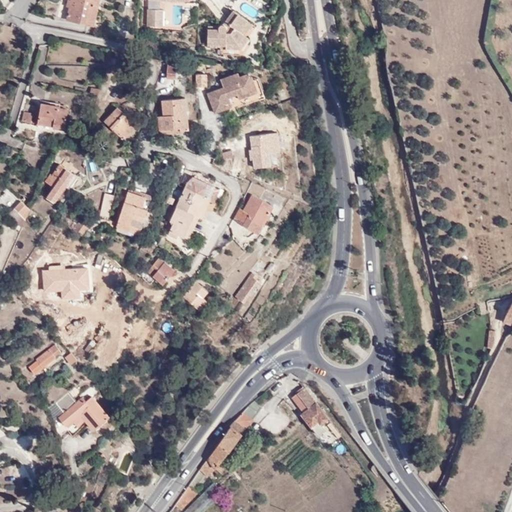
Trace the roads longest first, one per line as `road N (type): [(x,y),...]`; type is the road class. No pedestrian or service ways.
road 1 (secondary): [(373,312),(361,183),(325,0)]
road 2 (secondary): [(310,0),(344,220),(329,305)]
road 3 (secondary): [(310,326),(280,340),(233,386),(164,488)]
road 4 (secondary): [(164,488),(270,366),(313,357)]
